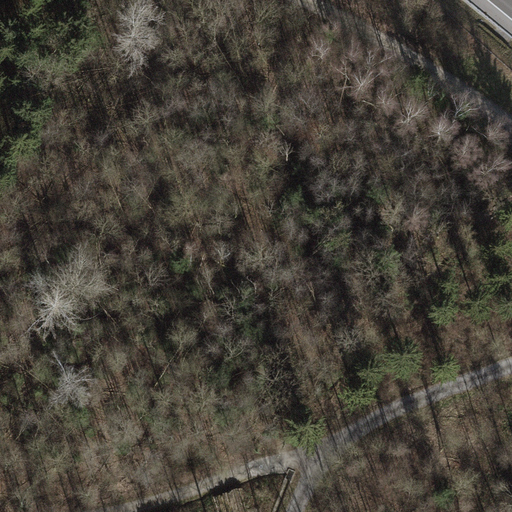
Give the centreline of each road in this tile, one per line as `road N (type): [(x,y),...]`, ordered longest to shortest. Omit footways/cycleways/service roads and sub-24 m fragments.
road 1 (track): [(511,365),(360,429),(330,453),(296,511)]
road 2 (track): [(114,511),(343,441)]
road 3 (track): [(307,0),(511,125)]
